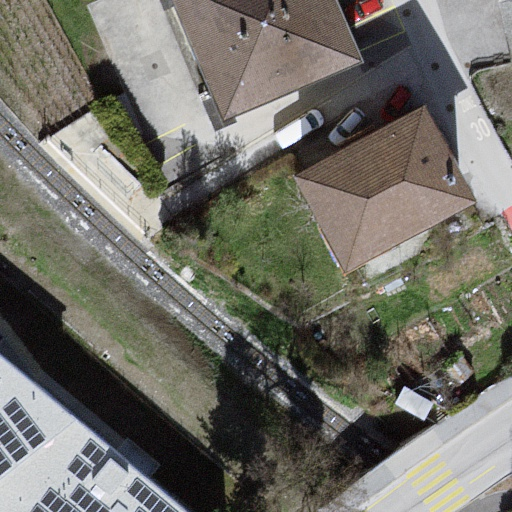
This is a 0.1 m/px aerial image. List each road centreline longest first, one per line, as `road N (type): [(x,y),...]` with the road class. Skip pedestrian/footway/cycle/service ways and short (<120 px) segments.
road 1 (residential): [(382,0),(511,197)]
road 2 (residential): [(399,511),(511,433)]
